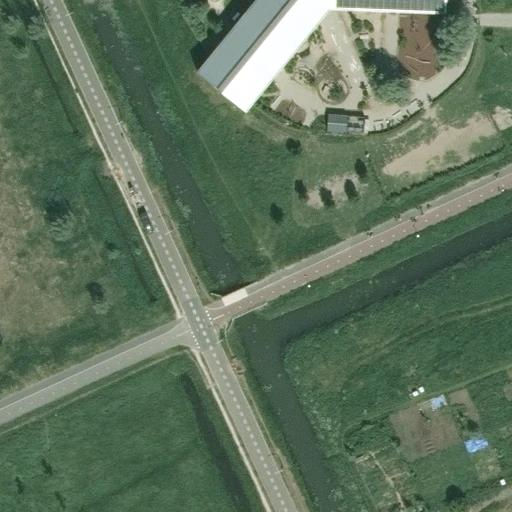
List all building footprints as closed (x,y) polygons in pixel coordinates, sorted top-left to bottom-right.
[(253,101),(311,29),(329,8),(352,9),(444,12),(444,0),(253,0),(249,5),(207,56),(195,70),(245,111),(253,101)] [(174,54),(158,60),(164,75),(180,68),(174,54)] [(327,115),(326,130),(345,132),(346,116),(327,115)] [(424,400),(453,367),(450,364),(447,366),(436,356),(423,371),(413,362),(399,378),(424,400)] [(466,381),(412,406),(424,433),(478,409),(466,381)] [(496,467),(496,458),(444,458),(444,486),(475,486),(475,467),(496,467)]
